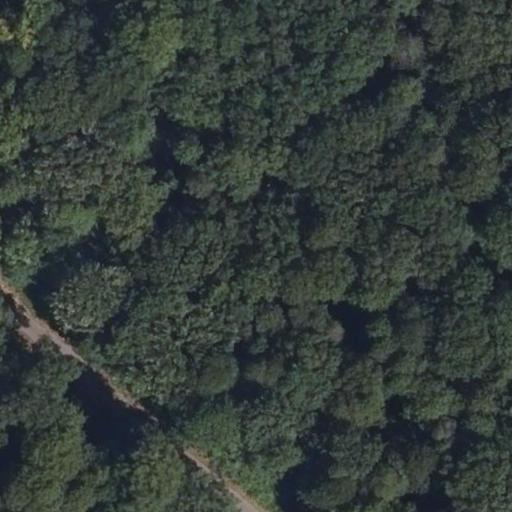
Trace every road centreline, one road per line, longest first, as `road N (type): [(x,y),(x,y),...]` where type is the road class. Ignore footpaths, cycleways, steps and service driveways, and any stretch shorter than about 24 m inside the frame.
road 1 (unknown): [(0,130),(511,217)]
road 2 (track): [(186,0),(122,150),(53,350)]
road 3 (track): [(244,511),(0,302)]
